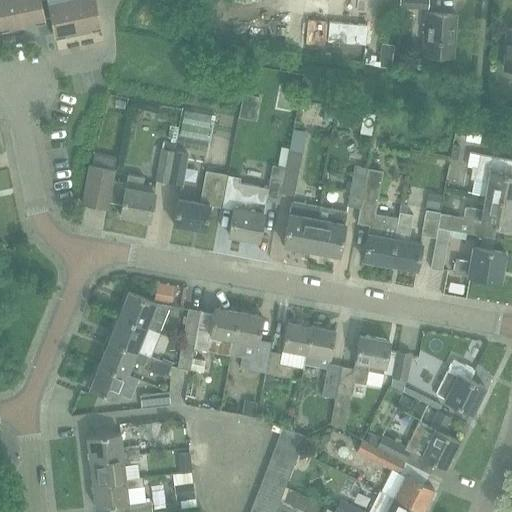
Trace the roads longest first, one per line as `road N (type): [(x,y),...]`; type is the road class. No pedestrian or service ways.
road 1 (residential): [(511,325),(85,252)]
road 2 (residential): [(85,252),(45,232),(11,79)]
road 3 (residential): [(28,414),(85,252)]
